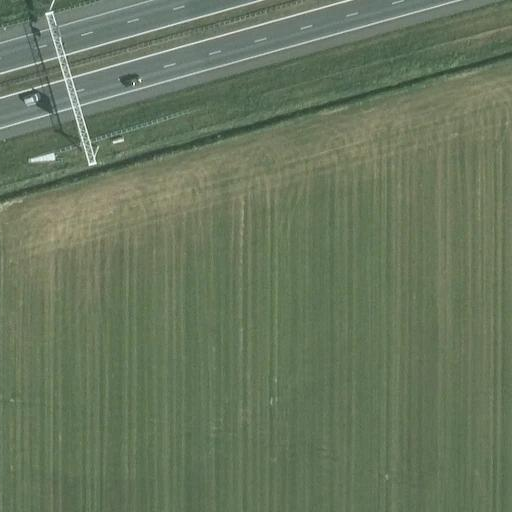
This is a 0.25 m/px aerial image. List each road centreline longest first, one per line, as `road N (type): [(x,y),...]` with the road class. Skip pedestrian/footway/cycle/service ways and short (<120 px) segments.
road 1 (motorway): [(0,115),(403,0)]
road 2 (motorway): [(206,0),(0,60)]
